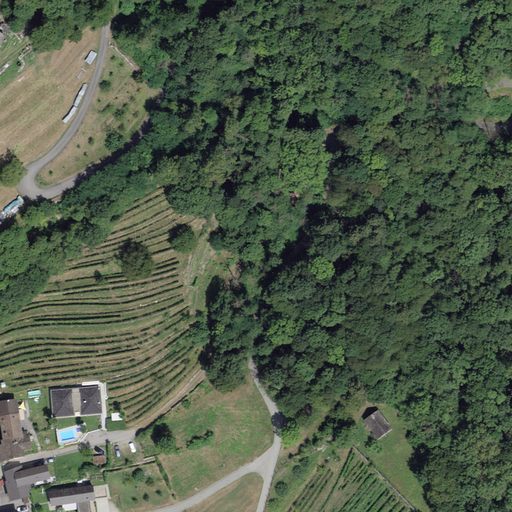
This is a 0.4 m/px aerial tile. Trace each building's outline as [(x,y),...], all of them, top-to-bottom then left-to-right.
[(100,386),(50,390),(52,417),(102,414),(100,386)] [(22,432),(16,399),(0,401),(0,425),(2,440),(23,437),(22,432)] [(390,431),(378,412),(362,422),(375,441),(390,431)] [(2,440),(0,440),(1,445),(0,444),(0,463),(24,456),(24,451),(31,450),(29,435),(27,436),(26,431),(22,432),(23,437),(2,440)] [(92,457),(93,465),(105,463),(104,456),(92,457)] [(51,479),(47,465),(23,471),(22,465),(4,473),(6,482),(4,482),(10,502),(30,496),(28,490),(31,489),(30,485),(51,479)] [(50,506),(76,503),(77,511),(90,511),(89,501),(95,501),(92,484),(48,490),(50,506)]
